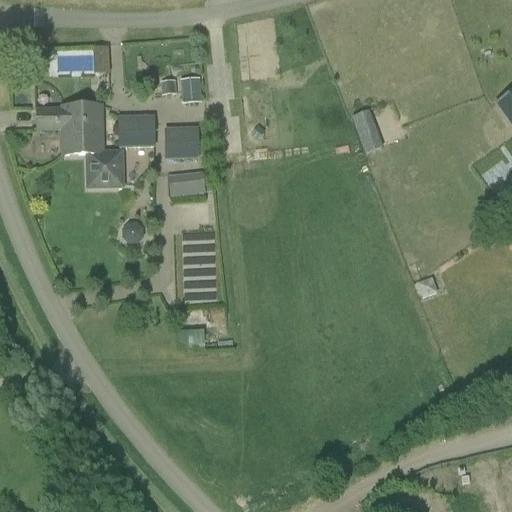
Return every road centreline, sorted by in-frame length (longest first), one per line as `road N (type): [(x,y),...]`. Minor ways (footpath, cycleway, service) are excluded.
road 1 (unclassified): [(211,511),(152,450),(74,346),(0,174)]
road 2 (unclassified): [(313,0),(182,21),(0,16)]
